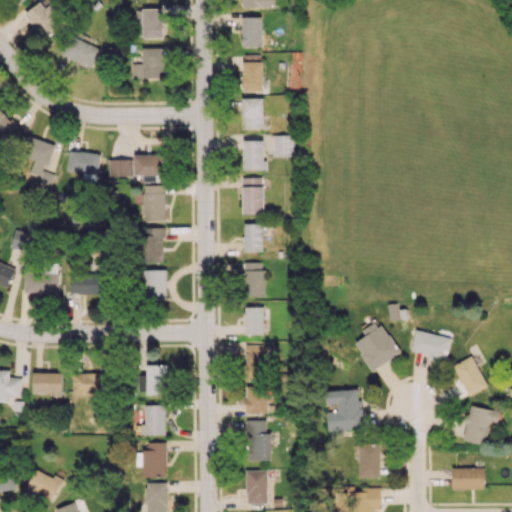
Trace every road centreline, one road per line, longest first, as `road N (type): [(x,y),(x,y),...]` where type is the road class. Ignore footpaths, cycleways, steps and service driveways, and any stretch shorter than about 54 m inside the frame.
road 1 (residential): [(205,0),(207,511)]
road 2 (residential): [(208,113),(79,117),(52,103),(0,45)]
road 3 (residential): [(208,333),(29,338),(0,330)]
